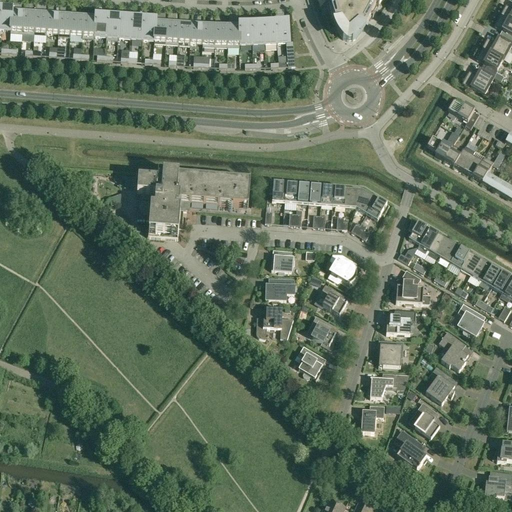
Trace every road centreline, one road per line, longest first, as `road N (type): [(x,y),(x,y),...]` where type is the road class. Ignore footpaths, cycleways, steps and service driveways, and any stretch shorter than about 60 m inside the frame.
road 1 (tertiary): [(0,106),(263,126),(339,109)]
road 2 (tertiary): [(335,101),(256,113),(0,93)]
road 3 (residential): [(56,0),(222,10),(303,5)]
road 4 (residential): [(187,511),(75,396),(0,364)]
road 5 (residential): [(255,235),(200,231),(185,258),(229,297),(254,244)]
road 6 (residential): [(341,415),(389,260)]
road 7 (residential): [(454,479),(510,336)]
road 8 (residential): [(389,260),(347,241),(255,235)]
road 9 (tertiary): [(373,91),(419,51),(452,0)]
